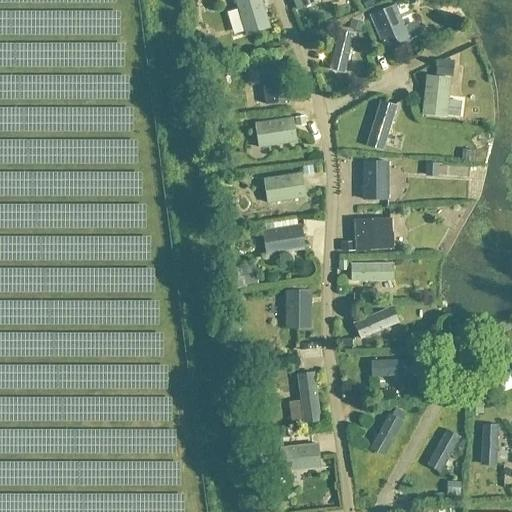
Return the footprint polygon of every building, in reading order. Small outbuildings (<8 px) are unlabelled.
[(269,27),(260,0),(234,0),(245,34),(269,27)] [(320,1),(319,0),(292,0),(297,10),(320,1)] [(395,6),(370,16),(385,52),(410,42),(395,6)] [(329,67),(345,71),(355,30),(339,26),(329,67)] [(287,102),(283,65),(258,67),(262,104),(287,102)] [(461,102),(448,100),(450,81),(426,78),(422,115),(446,119),(446,115),(459,117),(461,102)] [(384,148),(397,103),(381,98),(367,143),(384,148)] [(253,145),(291,141),(288,117),(251,121),(253,145)] [(390,158),(365,159),(367,196),(391,195),(390,158)] [(257,177),(259,201),(296,197),(294,173),(257,177)] [(357,251),(393,250),(391,219),(356,221),(357,251)] [(266,227),(270,252),(307,247),(303,222),(266,227)] [(241,258),(260,252),(253,231),(234,237),(241,258)] [(351,263),(352,282),(396,280),(395,261),(351,263)] [(310,329),(310,292),(285,292),(285,329),(310,329)] [(352,323),(361,342),(401,322),(392,304),(352,323)] [(373,358),(373,376),(415,375),(414,357),(373,358)] [(315,370),(297,372),(302,424),(320,423),(315,370)] [(368,446),(384,454),(402,417),(387,410),(368,446)] [(498,424),(482,423),(481,466),(497,466),(498,424)] [(447,429),(428,464),(443,472),(461,436),(447,429)] [(286,473),(320,469),(317,445),(284,449),(286,473)]
